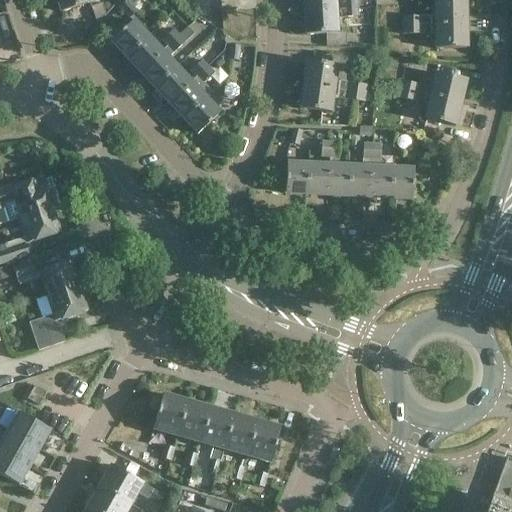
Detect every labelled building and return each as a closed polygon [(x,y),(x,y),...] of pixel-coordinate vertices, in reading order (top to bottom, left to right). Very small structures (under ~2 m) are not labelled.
[(88,0),(56,0),(61,12),(89,3),(88,0)] [(126,0),(125,1),(119,7),(129,18),(136,12),(135,11),(141,5),(135,0),(126,0)] [(303,0),(304,11),(334,10),(333,0),(303,0)] [(356,8),(355,0),(348,0),(340,1),(340,9),(356,8)] [(429,17),(421,17),(422,25),(430,25),(465,25),(464,1),(434,2),(435,16),(429,16),(429,17)] [(102,3),(90,7),(96,24),(105,13),(102,3)] [(340,9),(341,18),(357,17),(356,8),(340,9)] [(335,34),(334,10),(304,11),(305,35),(335,34)] [(411,26),(411,17),(401,17),(401,26),(411,26)] [(421,17),(411,17),(411,26),(422,25),(421,17)] [(125,57),(147,37),(132,21),(110,41),(125,57)] [(411,26),(412,34),(422,34),(422,25),(411,26)] [(430,25),(422,25),(422,34),(430,34),(430,35),(435,35),(435,49),(465,48),(465,25),(430,25)] [(401,34),(412,34),(411,26),(401,26),(401,34)] [(160,41),(166,48),(177,37),(171,30),(160,41)] [(125,57),(139,72),(161,52),(147,37),(125,57)] [(183,43),(177,37),(166,48),(172,54),(183,43)] [(228,60),(237,61),(238,46),(230,45),(228,60)] [(161,52),(139,72),(153,88),(175,67),(167,58),(172,54),(166,48),(161,52)] [(200,61),(189,72),(194,78),(206,67),(200,61)] [(321,63),(306,61),(302,85),(317,87),(321,63)] [(321,63),(317,87),(337,90),(347,91),(348,83),(348,82),(339,80),(333,80),(335,66),(321,63)] [(153,88),(168,103),(190,83),(175,67),(153,88)] [(200,85),(212,74),(206,67),(194,78),(200,85)] [(419,85),(417,93),(425,95),(459,103),(465,80),(436,73),(432,87),(427,86),(427,87),(419,85)] [(190,83),(168,103),(182,118),(204,98),(209,94),(200,85),(194,78),(190,83)] [(419,85),(399,80),(397,89),(417,93),(419,85)] [(348,83),(347,91),(354,92),(355,84),(348,83)] [(365,85),(355,84),(354,92),(364,94),(365,85)] [(302,85),(299,109),(314,111),(317,87),(302,85)] [(317,87),(314,111),(329,113),(331,99),(336,99),(346,101),(346,100),(347,91),(337,90),(317,87)] [(395,97),(415,102),(417,93),(397,89),(395,97)] [(347,91),(346,100),(353,101),(354,92),(347,91)] [(354,92),(353,101),(363,102),(364,94),(354,92)] [(459,103),(425,95),(423,105),(428,106),(425,120),(454,127),(459,103)] [(204,98),(182,118),(197,134),(219,114),(204,98)] [(301,131),(292,129),(289,144),(297,146),(301,131)] [(444,147),(435,144),(424,139),(421,147),(432,152),(429,157),(437,161),(444,147)] [(320,141),(320,157),(328,157),(329,141),(320,141)] [(337,157),(338,142),(329,141),(328,157),(337,157)] [(362,143),(361,159),(370,159),(371,143),(362,143)] [(379,159),(379,144),(371,143),(370,159),(379,159)] [(328,166),(326,196),(347,197),(349,167),(337,166),(337,157),(328,157),(328,166)] [(284,194),(306,195),(307,165),(285,164),(284,194)] [(326,196),(328,166),(307,165),(306,195),(326,196)] [(368,198),(370,168),(349,167),(347,197),(368,198)] [(389,199),(391,169),(370,168),(368,198),(389,199)] [(412,170),(391,169),(389,199),(411,200),(412,170)] [(0,209),(3,209),(8,223),(20,219),(50,209),(51,208),(50,205),(52,202),(50,196),(46,194),(44,186),(37,188),(34,181),(11,189),(11,190),(0,193),(0,209)] [(5,248),(0,249),(0,265),(10,262),(28,256),(24,244),(58,233),(54,221),(56,218),(54,212),(50,210),(50,209),(20,219),(24,232),(25,232),(27,237),(4,245),(5,248)] [(45,297),(46,297),(77,287),(76,285),(78,281),(75,275),(72,273),(68,262),(34,274),(30,262),(12,268),(18,285),(41,278),(43,283),(41,283),(45,297)] [(41,319),(28,323),(37,351),(64,342),(56,321),(85,311),(81,300),(83,297),(81,291),(77,289),(77,287),(46,297),(45,297),(34,300),(41,319)] [(33,386),(26,400),(38,406),(45,393),(33,386)] [(184,406),(175,404),(177,399),(162,395),(153,426),(167,429),(165,434),(175,437),(184,406)] [(207,413),(207,412),(199,410),(200,405),(185,401),(184,406),(175,437),(199,443),(207,413)] [(207,413),(199,443),(213,447),(210,459),(219,462),(222,450),(231,419),(230,419),(222,417),(223,412),(208,408),(207,412),(207,413)] [(17,413),(7,431),(38,449),(49,430),(17,413)] [(230,419),(231,419),(222,450),(245,457),(254,426),(245,423),(246,419),(232,414),(230,419)] [(254,426),(245,457),(269,464),(278,433),(268,430),(270,425),(255,421),(254,426)] [(7,431),(0,443),(0,451),(28,467),(38,449),(7,431)] [(160,458),(169,461),(173,449),(164,446),(160,458)] [(0,451),(0,475),(17,486),(28,467),(0,451)] [(183,465),(192,467),(195,456),(195,455),(186,452),(183,465)] [(511,511),(511,459),(508,458),(491,503),(503,508),(501,511),(511,511)] [(206,471),(215,474),(219,462),(210,459),(206,471)] [(229,478),(239,481),(242,468),(233,466),(229,478)] [(105,474),(97,488),(101,490),(102,490),(125,503),(132,491),(136,493),(142,484),(132,478),(123,473),(114,468),(109,477),(105,474)] [(263,488),(266,475),(257,473),(253,485),(263,488)] [(142,484),(136,493),(147,499),(148,498),(152,490),(151,489),(142,484)] [(93,495),(85,509),(89,511),(90,511),(91,511),(120,511),(121,511),(125,511),(129,505),(125,503),(102,490),(101,490),(97,498),(93,495)] [(152,490),(148,498),(158,504),(163,495),(152,490)]
